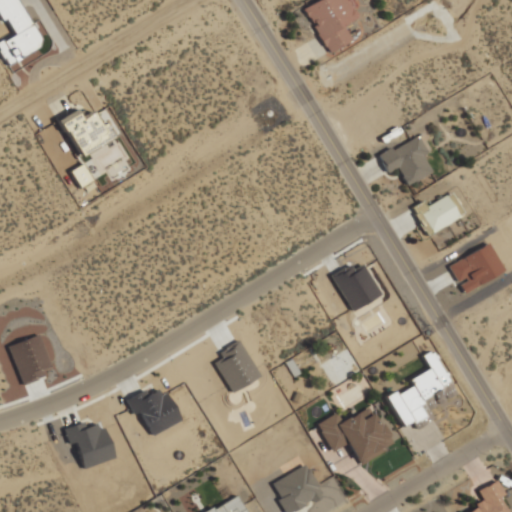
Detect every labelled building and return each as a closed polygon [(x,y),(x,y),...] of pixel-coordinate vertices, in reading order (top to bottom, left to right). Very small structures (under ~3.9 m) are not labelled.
[(12,34),(0,40),(0,54),(6,65),(39,45),(39,36),(16,0),(0,0),(0,18),(4,17),(12,34)] [(350,39),(342,25),(356,18),(345,0),(314,0),(300,8),(325,54),(350,39)] [(77,157),(111,138),(93,107),(79,116),(74,107),(55,118),(77,157)] [(375,153),(384,173),(395,167),(404,185),(434,171),(415,133),(375,153)] [(77,187),(91,180),(81,162),(67,170),(77,187)] [(421,234),(461,216),(451,194),(425,205),(423,200),(409,206),(421,234)] [(446,265),(461,292),(501,269),(486,242),(446,265)] [(329,276),(354,318),(384,301),(359,259),(329,276)] [(6,345),(21,384),(42,376),(40,370),(49,366),(37,334),(6,345)] [(237,338),(257,376),(228,391),(212,360),(225,353),(221,346),(237,338)] [(455,393),(430,349),(420,355),(427,367),(407,378),(409,383),(384,397),(400,426),(409,421),(414,429),(433,418),(424,402),(431,398),(435,404),(455,393)] [(125,399),(133,415),(140,411),(151,434),(180,419),(166,390),(158,394),(156,388),(139,396),(137,392),(125,399)] [(391,445),(370,404),(339,421),(334,412),(314,423),(329,452),(346,444),(356,463),(391,445)] [(61,427),(66,442),(71,441),(81,468),(112,457),(99,420),(79,427),(76,422),(61,427)] [(267,481),(281,511),(289,511),(322,497),(306,463),(267,481)] [(462,511),(505,511),(498,498),(503,495),(494,479),(475,489),(482,502),(462,511)] [(244,511),(238,495),(197,511),(244,511)]
